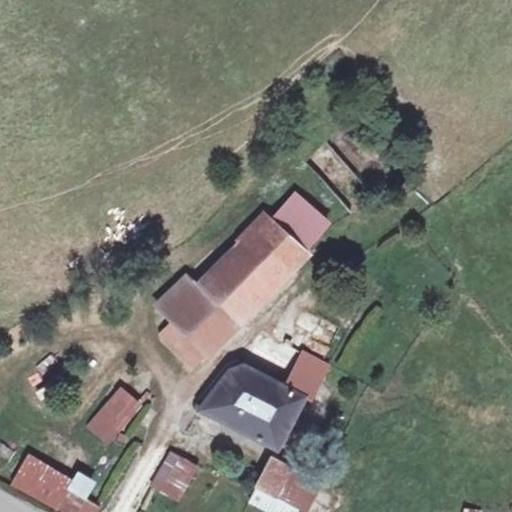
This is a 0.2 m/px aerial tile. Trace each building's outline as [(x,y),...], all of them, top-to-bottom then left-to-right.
[(295,196),(241,254),(274,287),(308,253),(305,249),(327,223),(295,196)] [(201,293),(174,320),(162,332),(194,368),(274,287),(241,254),(201,293)] [(174,320),(201,293),(186,277),(157,304),(174,320)] [(282,386),(300,353),(263,334),(243,366),(282,386)] [(232,370),(199,410),(277,448),(313,379),(319,381),(329,366),(300,353),(282,386),(243,366),(232,370)] [(106,447),(142,407),(120,387),(83,427),(106,447)] [(197,466),(172,454),(157,475),(152,486),(178,500),(197,466)] [(28,456),(13,481),(58,508),(71,482),(28,456)] [(289,469),(271,459),(257,485),(275,495),(289,469)] [(320,486),(289,469),(275,495),(257,485),(251,500),(271,511),(295,511),(298,508),(305,511),(320,486)]
